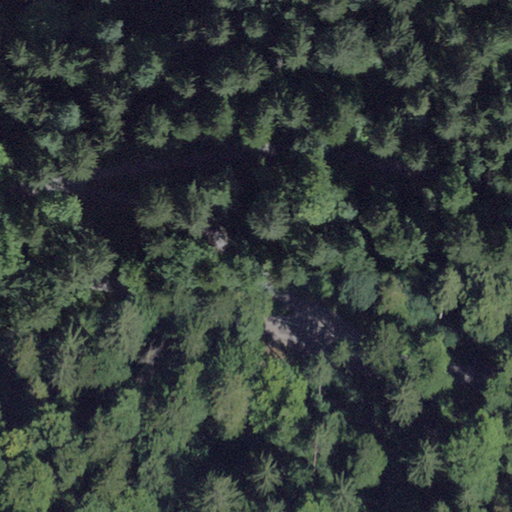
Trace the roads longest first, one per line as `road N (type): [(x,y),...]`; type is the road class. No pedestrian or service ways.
road 1 (track): [(330,345),(292,294),(182,216),(56,187),(222,150),(287,148),(511,188)]
road 2 (tertiary): [(511,375),(388,364),(166,294),(0,265)]
